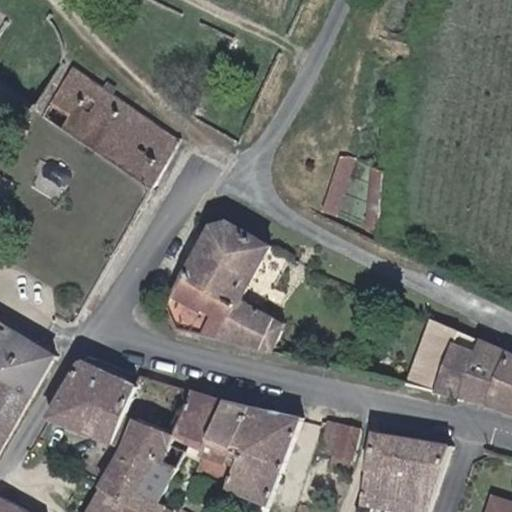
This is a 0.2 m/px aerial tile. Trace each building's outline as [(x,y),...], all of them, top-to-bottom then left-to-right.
[(187,148),(83,78),(57,120),(164,189),(187,148)] [(362,162),(349,160),(331,219),(347,224),(362,162)] [(400,171),(384,167),(374,233),(374,237),(388,241),(400,171)] [(194,277),(219,292),(235,265),(241,269),(261,237),(239,223),(221,232),(194,277)] [(242,306),(224,335),(274,348),(277,343),(272,340),(281,324),(273,318),(274,315),(266,310),(247,299),(278,247),(261,237),(241,269),(235,265),(219,292),(242,306)] [(242,306),(219,292),(194,277),(175,307),(180,324),(224,335),(242,306)] [(0,449),(60,345),(0,310),(0,449)] [(437,387),(461,394),(485,339),(462,329),(437,387)] [(511,352),(485,339),(461,394),(511,413),(511,352)] [(142,382),(89,361),(58,415),(118,439),(142,382)] [(197,486),(211,452),(234,397),(198,386),(180,428),(195,434),(189,448),(177,477),(179,478),(197,486)] [(211,452),(236,461),(259,404),(234,397),(211,452)] [(259,404),(236,461),(241,464),(231,487),(274,506),(310,417),(259,404)] [(138,499),(161,511),(179,511),(181,509),(167,501),(179,478),(177,477),(189,448),(174,442),(180,428),(146,415),(144,416),(131,445),(109,483),(138,499)] [(350,426),(335,423),(328,451),(343,455),(350,426)] [(368,430),(350,426),(343,455),(339,471),(354,475),(357,460),(361,461),(368,430)] [(438,511),(457,449),(384,434),(363,511),(376,511),(378,508),(395,511),(438,511)] [(92,511),(130,511),(138,499),(109,483),(92,511)] [(0,511),(41,511),(10,495),(0,511)] [(504,511),(510,498),(499,495),(492,511),(504,511)] [(161,511),(138,499),(130,511),(161,511)]
